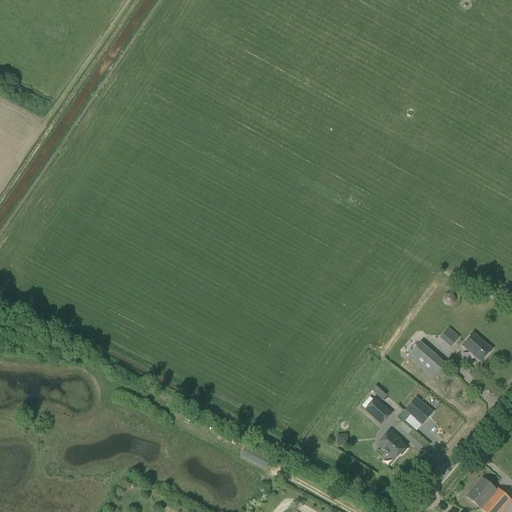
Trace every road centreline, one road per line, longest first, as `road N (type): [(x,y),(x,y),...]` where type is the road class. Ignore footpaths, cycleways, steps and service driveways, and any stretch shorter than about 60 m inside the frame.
road 1 (unclassified): [(411,511),(511,395)]
road 2 (track): [(60,99),(128,0)]
